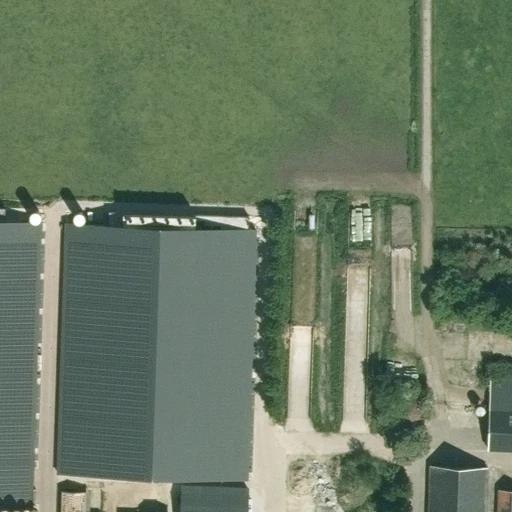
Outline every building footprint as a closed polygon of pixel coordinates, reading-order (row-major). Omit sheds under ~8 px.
[(0,503),(32,504),(33,468),(38,468),(45,223),(25,223),(26,209),(0,208),(0,503)] [(65,224),(57,473),(252,479),(260,217),(82,211),(81,225),(65,224)] [(301,328),(304,351),(319,349),(316,326),(301,328)] [(511,379),(490,379),(488,449),(511,450),(511,379)] [(397,431),(417,431),(427,414),(418,396),(399,396),(388,413),(397,431)] [(511,511),(511,490),(498,490),(497,511),(485,511),(487,468),(429,466),(427,511),(511,511)] [(183,486),(181,511),(246,511),(247,488),(183,486)]
